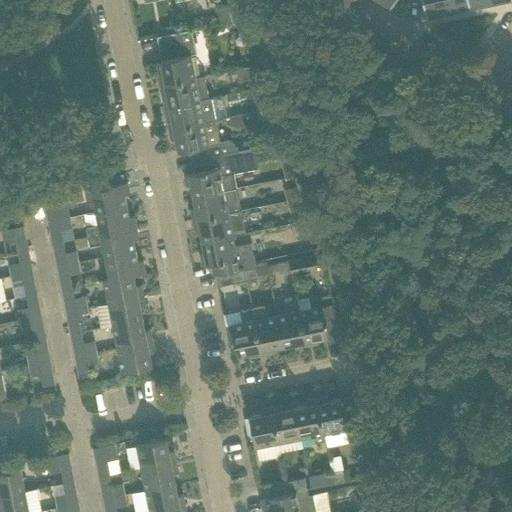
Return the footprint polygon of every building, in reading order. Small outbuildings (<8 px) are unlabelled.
[(241,0),(226,0),(228,5),(233,20),(233,21),(246,17),(241,0)] [(424,0),(427,15),(449,10),(447,0),(424,0)] [(469,0),(447,0),(449,10),(470,6),(469,0)] [(194,43),(191,30),(162,35),(164,48),(194,43)] [(196,53),(194,43),(164,48),(167,59),(161,60),(163,72),(158,73),(160,84),(194,78),(190,55),(196,53)] [(266,86),(260,66),(236,70),(238,80),(251,78),(254,89),(266,86)] [(194,78),(160,84),(165,107),(209,98),(205,75),(194,78)] [(269,99),(266,86),(254,89),(258,102),(269,99)] [(209,98),(165,107),(167,118),(169,129),(216,120),(211,97),(209,98)] [(288,141),(278,107),(267,111),(276,144),(288,141)] [(234,145),(228,139),(220,141),(216,120),(169,129),(171,140),(176,139),(179,151),(191,148),(193,160),(236,151),(234,145)] [(414,167),(424,151),(401,137),(391,153),(414,167)] [(299,176),(288,141),(276,144),(286,180),(299,176)] [(254,148),(236,151),(193,160),(195,172),(184,174),(187,186),(192,185),(194,196),(237,187),(234,172),(258,168),(254,148)] [(93,188),(85,190),(87,200),(95,199),(97,211),(126,206),(124,194),(129,193),(127,181),(125,182),(107,185),(93,188)] [(283,189),(287,201),(298,197),(294,186),(283,189)] [(241,209),(237,187),(194,196),(196,207),(191,208),(193,219),(227,213),(241,209)] [(57,208),(54,196),(43,198),(46,210),(57,208)] [(301,209),(298,197),(287,201),(290,212),(301,209)] [(129,217),(126,206),(97,211),(100,224),(86,226),(88,236),(102,234),(136,227),(134,216),(129,217)] [(246,232),(241,209),(227,213),(193,219),(195,230),(200,229),(203,241),(231,235),(246,232)] [(138,238),(136,227),(102,234),(88,236),(90,246),(104,243),(106,256),(135,250),(133,239),(138,238)] [(52,243),(63,241),(60,230),(50,232),(52,243)] [(251,242),(234,246),(231,235),(203,241),(205,252),(200,253),(202,265),(212,263),(215,275),(244,269),(256,267),(251,242)] [(28,248),(26,237),(14,239),(17,250),(28,248)] [(65,253),(63,241),(52,243),(55,255),(65,253)] [(30,260),(28,248),(17,250),(19,262),(30,260)] [(138,261),(135,250),(106,256),(111,279),(134,274),(145,272),(143,260),(138,261)] [(323,269),(320,255),(289,261),(291,271),(291,275),(323,269)] [(291,271),(289,261),(277,263),(279,274),(291,271)] [(259,278),(256,267),(244,269),(247,280),(259,278)] [(247,280),(244,269),(215,275),(217,286),(247,280)] [(136,285),(134,274),(111,279),(104,280),(108,303),(143,296),(141,284),(136,285)] [(72,286),(69,275),(59,277),(61,288),(72,286)] [(37,293),(34,281),(23,284),(26,296),(37,293)] [(74,298),(72,286),(61,288),(64,300),(74,298)] [(39,305),(37,293),(26,296),(28,307),(39,305)] [(146,307),(143,296),(108,303),(113,325),(143,319),(140,308),(146,307)] [(306,345),(298,304),(296,296),(285,298),(288,313),(277,315),(283,345),(294,343),(295,348),(306,345)] [(327,321),(332,320),(329,305),(311,308),(310,302),(298,304),(306,345),(317,343),(316,338),(328,336),(326,324),(327,323),(327,321)] [(283,345),(277,315),(266,317),(264,305),(253,307),(255,319),(254,320),(261,354),(272,352),(271,347),(283,345)] [(254,320),(255,319),(253,307),(240,310),(242,322),(231,324),(237,354),(249,351),(250,357),(261,354),(254,320)] [(81,331),(78,319),(68,321),(70,333),(81,331)] [(145,330),(143,319),(113,325),(117,347),(152,340),(150,329),(145,330)] [(46,338),(43,326),(32,329),(35,340),(46,338)] [(83,343),(81,331),(70,333),(72,345),(83,343)] [(48,350),(46,338),(35,340),(37,352),(48,350)] [(154,352),(152,340),(117,347),(122,370),(152,365),(149,353),(154,352)] [(79,379),(90,377),(87,365),(77,367),(79,379)] [(55,384),(52,372),(42,374),(44,386),(55,384)] [(328,396),(317,398),(323,433),(325,440),(326,447),(349,443),(346,428),(361,426),(360,420),(356,401),(355,396),(341,398),(329,401),(328,396)] [(323,433),(317,398),(305,400),(306,405),(295,408),(301,437),(314,435),(315,443),(325,440),(323,433)] [(301,437),(295,408),(284,410),(283,405),(272,407),(279,442),(301,437)] [(279,442),(272,407),(261,409),(262,414),(250,416),(256,446),(279,442)] [(166,438),(137,444),(141,467),(176,460),(174,449),(169,450),(166,438)] [(178,472),(176,460),(141,467),(146,490),(175,484),(173,473),(178,472)] [(99,476),(109,474),(107,462),(96,464),(99,476)] [(0,495),(25,491),(20,467),(0,471),(0,495)] [(74,481),(72,469),(61,471),(63,483),(74,481)] [(344,470),(332,472),(334,483),(346,481),(344,470)] [(334,483),(332,472),(319,475),(322,485),(334,483)] [(111,486),(109,474),(99,476),(101,488),(111,486)] [(305,477),(293,480),(295,491),(296,490),(307,488),(305,477)] [(295,491),(293,480),(264,486),(266,497),(296,491),(296,490),(295,491)] [(77,492),(74,481),(63,483),(65,494),(77,492)] [(178,495),(175,484),(146,490),(150,511),(185,505),(183,494),(178,495)] [(315,511),(312,494),(308,495),(307,488),(296,490),(296,491),(266,497),(261,498),(263,511),(315,511)] [(0,511),(29,511),(25,491),(0,495),(0,511)]
